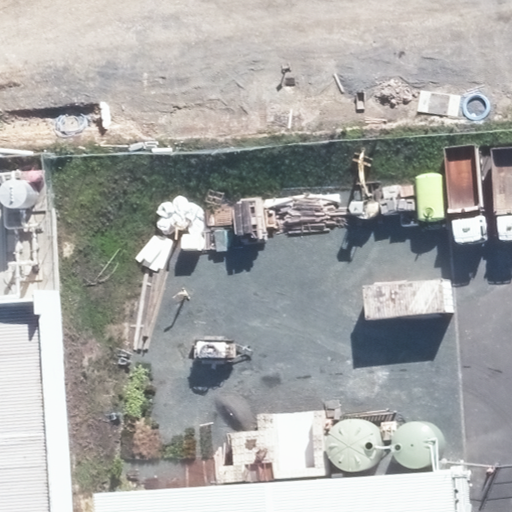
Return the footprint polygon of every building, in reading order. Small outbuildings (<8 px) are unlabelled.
[(252,0),(248,81),(341,87),(346,0),(252,0)] [(4,202),(6,206),(10,209),(14,211),(18,211),(23,209),(27,207),(29,203),(30,199),(30,194),(28,190),(25,186),(21,184),(17,183),(12,184),(8,186),(5,189),(3,193),(2,198),(4,202)] [(69,511),(55,293),(0,296),(0,511),(69,511)] [(396,458),(402,464),(409,467),(418,468),(426,467),(433,462),(438,456),(441,448),(441,440),(438,432),(433,426),(426,421),(418,420),(410,420),(403,423),(397,428),(394,435),(392,443),(393,450),(396,458)] [(332,460),(338,466),(346,469),(354,470),(362,469),(369,464),(374,458),(377,450),(377,442),(374,434),(369,428),(362,423),(354,421),(346,422),(339,425),(334,430),(330,437),(328,445),(329,452),(332,460)] [(473,511),(472,471),(114,491),(114,511),(473,511)]
